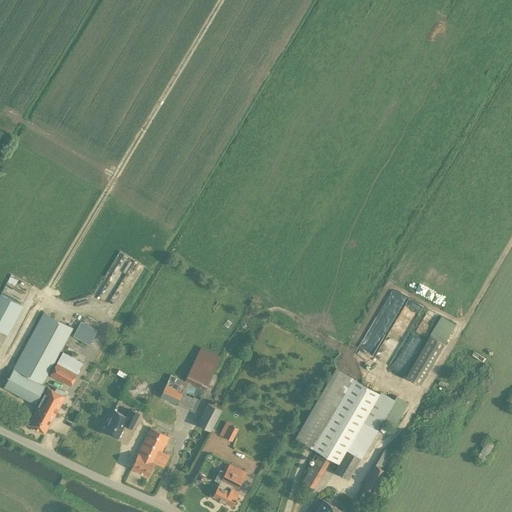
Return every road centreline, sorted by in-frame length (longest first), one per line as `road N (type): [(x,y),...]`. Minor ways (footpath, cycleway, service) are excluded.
road 1 (track): [(0,372),(216,0)]
road 2 (track): [(352,511),(353,486),(409,420),(511,232)]
road 3 (unclassified): [(171,511),(0,431)]
